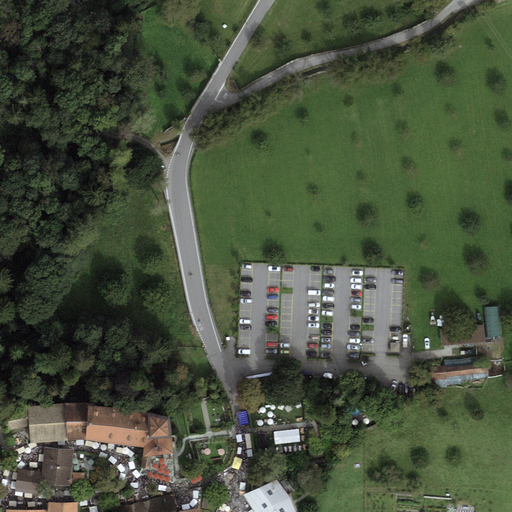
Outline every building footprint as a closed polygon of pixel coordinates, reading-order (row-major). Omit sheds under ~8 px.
[(487,339),(501,338),(499,307),(485,308),(487,339)] [(484,325),(441,329),(443,346),(485,341),(484,325)] [(446,366),(430,367),(431,380),(447,379),(446,377),(488,372),(487,363),(446,367),(446,366)] [(328,398),(329,413),(337,412),(335,397),(328,398)] [(29,411),(6,418),(9,431),(31,426),(32,440),(67,439),(66,404),(29,408),(29,411)] [(89,406),(66,404),(67,439),(87,439),(89,406)] [(89,406),(87,439),(146,446),(148,414),(89,406)] [(146,446),(142,473),(172,481),(170,452),(172,452),(170,419),(148,414),(146,446)] [(60,450),(45,449),(41,482),(69,486),(73,452),(60,450)] [(40,474),(20,471),(17,489),(37,492),(40,474)] [(85,473),(73,472),(73,481),(84,481),(85,473)] [(256,490),(244,495),(254,511),(295,511),(289,495),(276,480),(256,490)] [(121,511),(198,511),(199,511),(189,511),(175,511),(173,496),(121,508),(121,511)]
